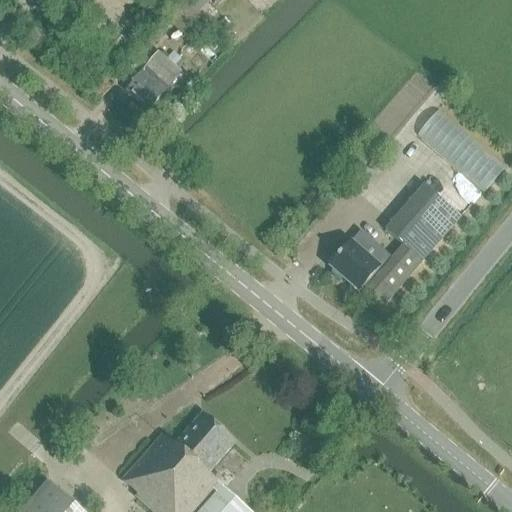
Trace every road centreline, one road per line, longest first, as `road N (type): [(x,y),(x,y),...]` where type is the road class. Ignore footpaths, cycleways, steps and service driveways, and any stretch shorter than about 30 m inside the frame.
road 1 (tertiary): [(375,391),(0,89)]
road 2 (tertiary): [(375,391),(511,226)]
road 3 (tertiary): [(511,503),(375,391)]
